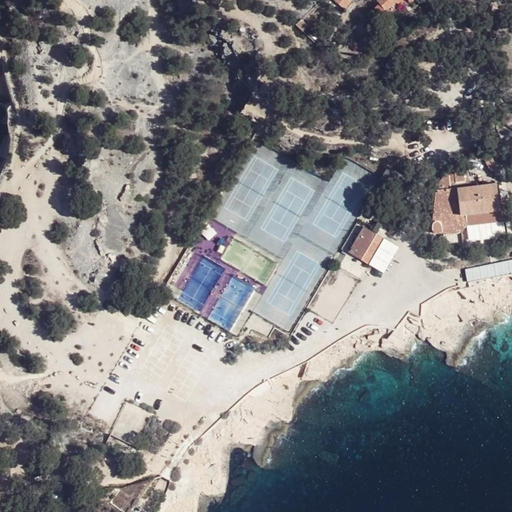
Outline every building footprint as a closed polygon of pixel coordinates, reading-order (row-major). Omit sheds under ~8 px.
[(335,0),(345,8),(351,3),(347,0),(335,0)] [(401,4),(404,0),(372,0),(375,2),(377,0),(379,3),(375,7),(381,14),(387,9),(394,3),(397,0),(401,4)] [(398,7),(394,3),(387,9),(392,14),(398,7)] [(307,25),(301,19),(296,24),(303,30),(307,25)] [(493,152),(487,153),(492,173),(497,172),(493,152)] [(452,168),(450,169),(449,169),(444,175),(444,176),(440,182),(437,188),(435,195),(433,215),(432,228),(432,231),(435,233),(456,233),(459,232),(462,230),(464,227),(465,225),(507,220),(505,199),(498,199),(496,183),(470,185),(470,181),(464,181),(463,167),(459,166),(452,168)] [(404,178),(389,169),(379,185),(395,194),(404,178)] [(376,233),(364,226),(349,252),(362,259),(376,233)] [(376,233),(362,259),(369,263),(383,236),(376,233)] [(146,480),(121,488),(112,503),(124,511),(125,511),(147,483),(146,480)]
